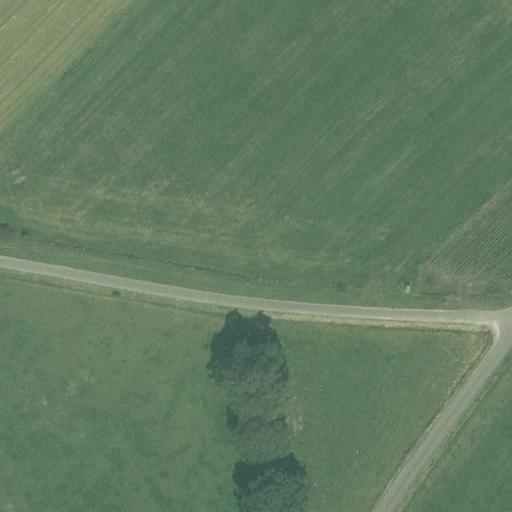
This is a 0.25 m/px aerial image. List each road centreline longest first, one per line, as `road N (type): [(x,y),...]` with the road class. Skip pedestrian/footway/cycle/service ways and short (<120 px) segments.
road 1 (unclassified): [(511,325),(257,303),(0,260)]
road 2 (unclassified): [(388,511),(511,338)]
